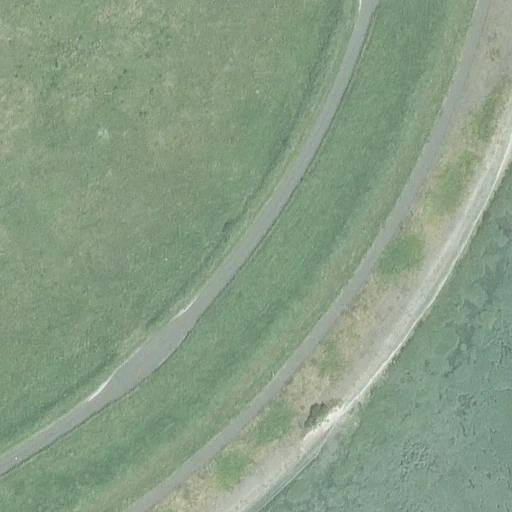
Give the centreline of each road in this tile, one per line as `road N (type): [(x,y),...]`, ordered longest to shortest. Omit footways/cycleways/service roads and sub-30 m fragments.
road 1 (unclassified): [(132,511),(170,487),(289,374),(378,265),(442,142),(492,0)]
road 2 (unclassified): [(0,467),(143,366),(211,298),(288,191),(338,102),(371,0)]
